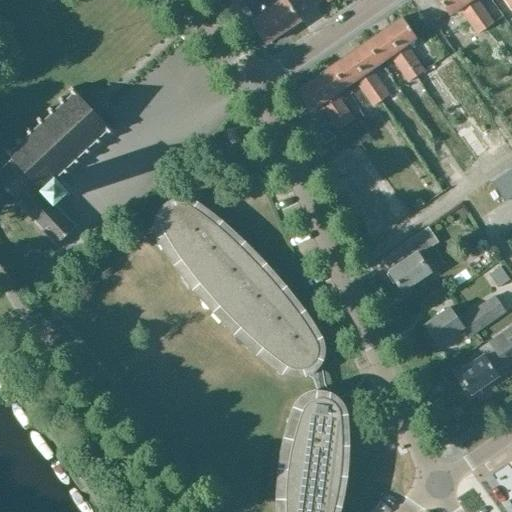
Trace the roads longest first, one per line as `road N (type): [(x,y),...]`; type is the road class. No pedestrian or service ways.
road 1 (residential): [(434,486),(255,87)]
road 2 (residential): [(255,87),(382,0)]
